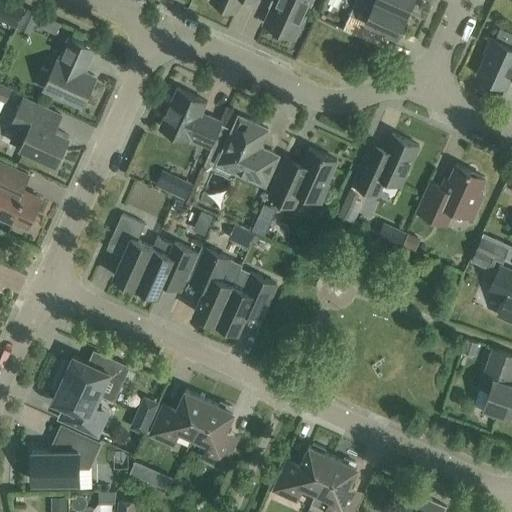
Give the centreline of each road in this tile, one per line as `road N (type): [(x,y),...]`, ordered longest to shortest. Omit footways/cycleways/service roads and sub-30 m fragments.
road 1 (residential): [(511,494),(45,283)]
road 2 (residential): [(431,77),(324,98),(156,29)]
road 3 (residential): [(45,283),(156,29)]
